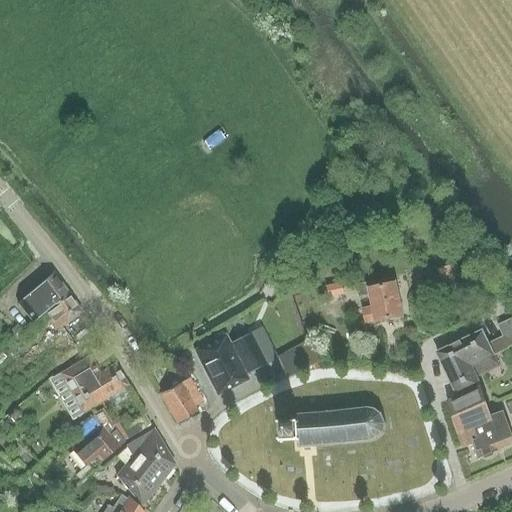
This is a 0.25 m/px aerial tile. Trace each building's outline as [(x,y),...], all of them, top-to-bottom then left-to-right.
[(204,143),(211,152),(229,138),(223,129),(204,143)] [(458,268),(439,274),(444,288),(463,282),(458,268)] [(32,325),(43,315),(54,304),(69,296),(53,273),(40,285),(16,305),(32,325)] [(380,287),(379,282),(358,286),(361,298),(370,296),(373,308),(363,310),(366,324),(376,322),(376,323),(403,318),(396,284),(380,287)] [(330,299),(345,296),(343,285),(327,288),(330,299)] [(64,326),(82,313),(70,296),(54,304),(43,315),(32,325),(24,333),(29,339),(49,321),(54,329),(64,326)] [(483,332),(437,354),(457,396),(480,385),(481,384),(478,377),(485,374),(480,364),(495,357),(510,350),(509,349),(511,348),(511,347),(511,319),(498,326),(501,332),(486,339),(483,332)] [(24,334),(17,325),(10,330),(18,339),(24,334)] [(226,336),(194,352),(217,396),(248,380),(245,375),(265,365),(278,358),(263,328),(250,335),(234,343),(232,339),(228,341),(226,336)] [(294,349),(305,371),(321,363),(310,341),(294,349)] [(153,357),(147,361),(152,370),(159,366),(153,357)] [(89,358),(59,375),(82,413),(83,414),(89,410),(127,387),(115,366),(100,375),(97,371),(89,358)] [(178,426),(199,415),(195,408),(204,403),(190,379),(160,396),(178,426)] [(497,450),(511,444),(511,436),(504,414),(492,418),(481,387),(448,403),(463,448),(473,444),(479,459),(482,457),(486,458),(492,456),(494,452),(498,451),(497,450)] [(103,409),(91,417),(92,418),(100,429),(106,424),(111,430),(115,427),(116,426),(113,421),(111,422),(103,409)] [(385,426),(381,416),(375,411),(369,409),(297,416),(298,424),(283,425),(281,423),(279,424),(281,426),(282,440),(280,442),(282,444),(284,442),(299,441),(299,447),(299,449),(307,448),(316,448),(370,443),(377,441),(384,435),(385,426)] [(14,423),(19,418),(14,412),(8,417),(14,423)] [(130,422),(125,413),(113,421),(116,426),(115,427),(125,442),(151,426),(143,414),(130,422)] [(125,442),(115,427),(111,430),(106,424),(100,429),(92,418),(73,434),(82,444),(74,451),(87,466),(99,455),(104,461),(120,448),(125,442)] [(142,507),(175,466),(153,430),(126,447),(132,457),(117,476),(142,507)] [(93,471),(88,466),(76,476),(81,481),(93,471)] [(62,496),(68,489),(55,476),(48,482),(62,496)] [(140,511),(131,502),(131,503),(121,496),(110,511),(106,511),(103,509),(100,511),(140,511)]
